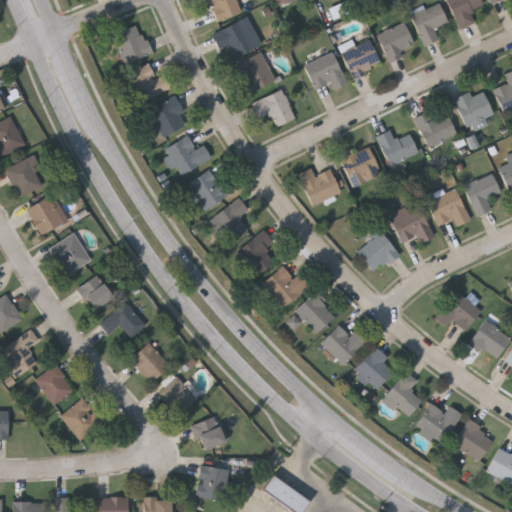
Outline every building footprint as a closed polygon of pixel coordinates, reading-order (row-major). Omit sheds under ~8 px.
[(201,7),(198,0),(235,0),(240,10),(216,19),(210,4),(201,7)] [(458,27),(445,0),(480,0),(482,4),(469,9),(474,20),(458,27)] [(432,27),(437,38),(423,44),(409,14),(438,2),(446,20),(432,27)] [(253,29),(247,32),(254,47),(235,56),(229,42),(217,47),(210,32),(247,16),(253,29)] [(387,59),(375,34),(402,21),(414,46),(387,59)] [(151,51),(126,64),(111,34),(136,22),(151,51)] [(380,64),(352,77),(340,52),(367,39),(380,64)] [(237,81),(242,79),(234,62),(260,51),(274,80),(243,94),(237,81)] [(313,87),(303,64),(332,51),(346,83),(332,89),(328,80),(313,87)] [(154,77),(163,73),(170,88),(140,102),(127,72),(147,62),(154,77)] [(507,82),(503,73),(511,69),(511,105),(502,110),(493,87),(507,82)] [(257,118),(250,102),(281,88),(294,117),(275,126),(269,112),(257,118)] [(0,91),(2,90),(9,105),(0,109),(0,91)] [(481,90),(493,114),(466,126),(452,97),(468,90),(471,95),(481,90)] [(162,136),(147,110),(174,95),(183,111),(178,114),(184,124),(162,136)] [(413,116),(430,109),(434,116),(446,111),(455,133),(426,146),(413,116)] [(0,120),(12,116),(24,145),(0,155),(0,120)] [(394,138),(408,131),(417,150),(389,164),(375,135),(390,128),(394,138)] [(210,157),(178,176),(166,156),(168,155),(164,148),(186,134),(195,149),(202,144),(210,157)] [(378,167),(350,180),(338,155),(366,142),(378,167)] [(43,184),(19,196),(4,168),(34,153),(41,168),(36,171),(43,184)] [(511,186),(506,189),(497,165),(511,159),(511,186)] [(297,173),(310,167),(314,174),(329,167),(339,192),(310,204),(297,173)] [(205,209),(187,183),(208,168),(219,184),(225,179),(232,190),(205,209)] [(486,197),(491,209),(476,215),(463,184),(491,172),(499,191),(486,197)] [(452,217),(437,224),(426,201),(454,187),(469,219),(455,225),(452,217)] [(39,233),(28,205),(51,196),(62,224),(39,233)] [(211,217),(237,196),(247,209),(238,216),(248,228),(230,242),(211,217)] [(420,242),(416,233),(401,240),(388,215),(417,202),(433,235),(420,242)] [(258,274),(236,252),(260,228),(273,240),(264,249),(274,258),(258,274)] [(397,253),(372,272),(355,249),(380,230),(397,253)] [(90,258),(67,273),(49,247),(73,232),(90,258)] [(292,277),(299,271),(309,282),(282,306),(261,281),(281,264),(292,277)] [(112,296),(93,309),(78,286),(97,273),(112,296)] [(293,310),(313,290),(335,312),(315,332),(293,310)] [(463,329),(452,319),(444,327),(432,316),(457,290),(480,312),(463,329)] [(21,319),(0,329),(0,296),(8,293),(21,319)] [(119,323),(109,332),(100,322),(125,300),(145,324),(131,336),(119,323)] [(510,337),(494,360),(468,342),(483,319),(510,337)] [(342,365),(319,343),(336,324),(348,335),(354,329),(366,339),(342,365)] [(28,346),(38,361),(20,373),(2,347),(31,328),(39,339),(28,346)] [(169,364),(151,381),(130,358),(148,341),(169,364)] [(511,364),(503,360),(511,344),(511,364)] [(383,361),(391,369),(372,390),(350,370),(373,345),(386,357),(383,361)] [(53,403),(34,378),(56,363),(74,389),(53,403)] [(409,391),(419,397),(409,417),(382,402),(400,370),(416,378),(409,391)] [(158,391),(177,375),(196,397),(177,413),(158,391)] [(102,421),(81,439),(60,414),(82,396),(102,421)] [(460,413),(439,445),(412,428),(429,402),(443,412),(447,405),(460,413)] [(0,409),(8,409),(8,438),(0,438),(0,409)] [(191,424),(214,414),(225,440),(202,449),(191,424)] [(451,443),(468,419),(493,436),(477,460),(451,443)] [(511,484),(485,472),(496,447),(510,453),(511,449),(511,484)] [(230,469),(222,500),(194,493),(202,462),(230,469)] [(301,511),(309,500),(271,478),(263,492),(296,511),(301,511)] [(134,508),(127,508),(127,511),(97,511),(97,495),(134,495),(134,508)] [(171,495),(171,511),(143,511),(143,495),(171,495)] [(55,511),(55,496),(69,496),(69,509),(86,509),(86,511),(55,511)] [(44,500),(44,511),(12,511),(12,500),(44,500)]
